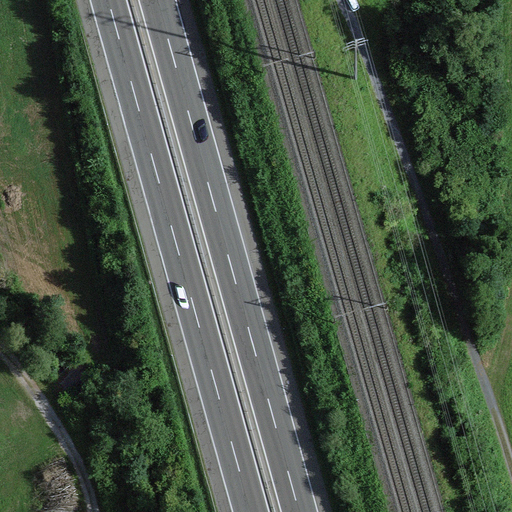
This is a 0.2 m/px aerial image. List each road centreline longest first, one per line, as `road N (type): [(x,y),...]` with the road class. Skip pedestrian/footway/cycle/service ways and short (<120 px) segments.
road 1 (motorway): [(109,0),(251,511)]
road 2 (motorway): [(299,511),(157,0)]
road 3 (track): [(511,470),(374,76),(339,0)]
road 4 (track): [(0,349),(59,431),(92,511)]
